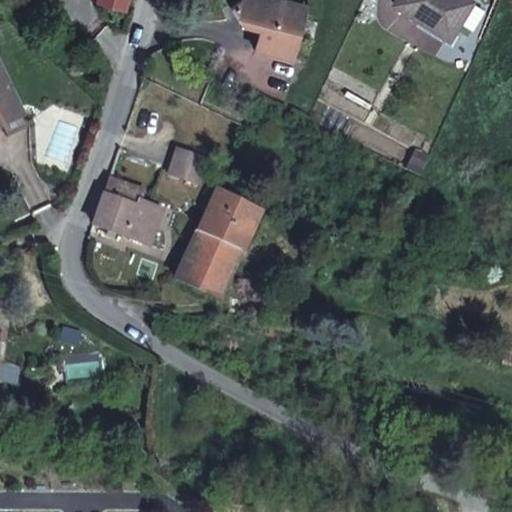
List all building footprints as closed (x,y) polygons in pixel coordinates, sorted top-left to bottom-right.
[(124,10),(126,0),(98,0),(97,3),(124,10)] [(294,61),(304,7),(268,0),(266,0),(245,0),(231,14),(242,29),(261,33),(257,55),(294,61)] [(393,0),(417,16),(421,9),(453,31),(471,0),(470,0),(393,0)] [(421,9),(417,16),(448,37),(453,31),(421,9)] [(0,124),(1,124),(20,115),(21,114),(0,71),(0,124)] [(20,115),(1,124),(8,139),(27,130),(20,115)] [(207,160),(179,149),(168,173),(196,185),(207,160)] [(175,279),(219,300),(260,211),(217,190),(207,212),(175,279)] [(147,246),(158,219),(155,207),(137,201),(134,207),(104,195),(100,207),(93,225),(147,246)] [(63,381),(99,379),(98,361),(62,362),(63,381)]
